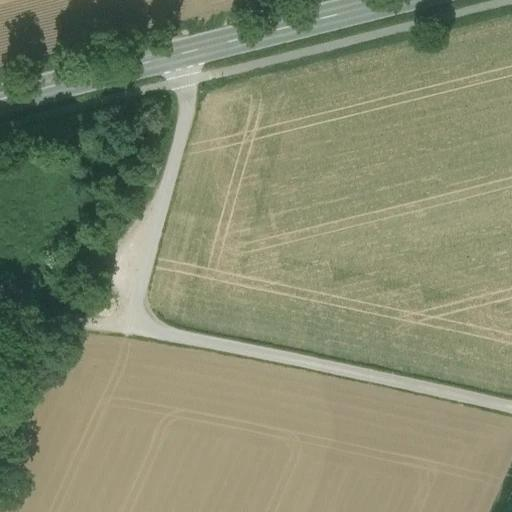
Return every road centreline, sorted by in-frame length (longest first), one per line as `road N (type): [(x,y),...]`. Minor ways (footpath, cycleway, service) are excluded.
road 1 (unclassified): [(511,406),(125,330),(188,104),(182,54)]
road 2 (secondary): [(182,54),(397,0)]
road 3 (secondary): [(0,100),(182,54)]
